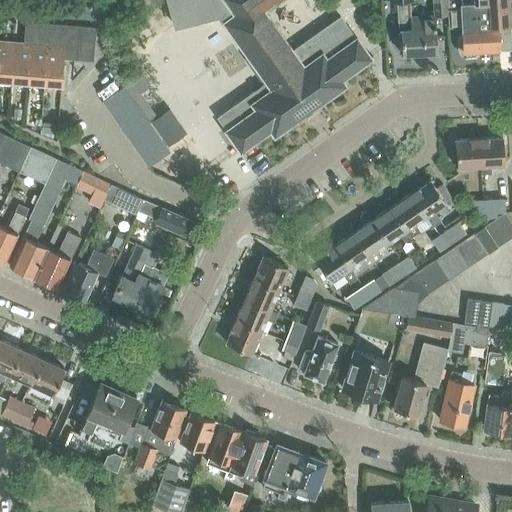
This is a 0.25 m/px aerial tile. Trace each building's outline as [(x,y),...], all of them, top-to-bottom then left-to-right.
[(0,0),(0,10),(8,11),(8,0),(0,0)] [(340,16),(291,50),(262,9),(275,0),(166,0),(175,26),(218,17),(222,21),(266,82),(247,95),(246,95),(216,116),(225,129),(224,129),(239,150),(269,129),(274,135),(344,84),(340,79),(370,58),(355,37),(340,16)] [(389,0),(389,2),(396,1),(397,28),(400,28),(401,43),(399,43),(399,51),(401,50),(401,53),(436,51),(434,15),(424,15),(425,17),(410,18),(409,1),(412,1),(412,0),(389,0)] [(445,0),(433,0),(434,15),(447,14),(445,0)] [(460,0),(446,0),(447,14),(448,27),(461,26),(462,51),(500,49),(500,48),(511,46),(509,25),(510,25),(508,0),(471,0),(472,2),(461,2),(460,0)] [(101,18),(102,18),(99,6),(50,2),(49,14),(101,18)] [(24,22),(23,38),(36,39),(35,43),(45,44),(74,46),(73,57),(91,59),(93,27),(76,26),(24,22)] [(22,42),(22,43),(29,43),(26,82),(42,83),(45,44),(35,43),(36,39),(23,38),(22,42)] [(0,40),(0,79),(10,80),(13,41),(0,40)] [(13,41),(10,80),(26,82),(29,43),(22,43),(22,42),(13,41)] [(45,44),(42,83),(59,84),(62,56),(73,57),(74,46),(45,44)] [(101,100),(147,166),(167,152),(169,151),(168,150),(131,98),(149,85),(140,72),(120,86),(121,86),(101,100)] [(172,114),(156,126),(172,149),(188,137),(172,114)] [(0,136),(0,161),(18,170),(29,146),(2,133),(0,136)] [(478,138),(480,166),(480,172),(489,172),(489,165),(503,164),(501,136),(478,138)] [(456,167),(480,166),(478,138),(454,140),(456,167)] [(18,170),(43,182),(54,158),(55,158),(55,157),(29,146),(18,170)] [(9,265),(33,276),(46,246),(33,240),(41,224),(43,224),(65,176),(68,178),(67,178),(76,182),(82,170),(55,158),(54,158),(43,182),(29,213),(31,219),(9,265)] [(82,170),(76,182),(75,184),(91,192),(87,199),(99,205),(102,198),(109,183),(82,170)] [(411,192),(426,215),(433,225),(440,220),(433,210),(446,202),(430,179),(411,192)] [(109,183),(102,198),(136,213),(143,199),(109,183)] [(411,192),(391,205),(411,235),(418,230),(414,223),(426,215),(411,192)] [(502,197),(482,199),(483,213),(503,211),(502,197)] [(143,199),(136,213),(134,217),(143,221),(147,214),(156,218),(154,222),(159,224),(159,223),(184,234),(191,219),(143,199)] [(483,213),(482,199),(470,199),(471,213),(483,213)] [(0,224),(0,261),(3,263),(28,208),(18,203),(6,228),(0,224)] [(391,205),(372,218),(388,241),(399,233),(404,240),(411,235),(391,205)] [(511,224),(503,212),(493,219),(506,239),(511,235),(511,224)] [(372,218),(353,231),(369,254),(373,261),(379,257),(375,249),(388,241),(372,218)] [(493,219),(483,226),(497,246),(506,239),(493,219)] [(457,221),(446,229),(454,241),(465,233),(457,221)] [(483,226),(473,233),(486,253),(497,246),(483,226)] [(454,241),(446,229),(431,239),(439,251),(454,241)] [(46,246),(33,276),(34,277),(36,281),(43,285),(48,283),(56,287),(79,237),(66,230),(56,251),(46,246)] [(353,231),(334,244),(349,267),(362,258),(366,265),(373,261),(369,254),(353,231)] [(473,233),(463,239),(477,259),(486,253),(473,233)] [(115,235),(110,245),(118,248),(122,239),(115,235)] [(463,239),(454,246),(467,266),(477,259),(463,239)] [(152,267),(158,253),(136,243),(121,273),(111,295),(150,313),(164,283),(139,271),(143,263),(152,267)] [(356,277),(349,267),(334,244),(314,258),(330,280),(341,272),(348,282),(356,277)] [(454,246),(444,252),(457,273),(467,266),(454,246)] [(85,265),(74,260),(61,291),(84,301),(97,272),(101,273),(104,275),(112,256),(98,250),(97,251),(93,249),(85,265)] [(444,252),(434,259),(447,279),(457,273),(444,252)] [(407,255),(400,260),(408,272),(415,267),(407,255)] [(262,256),(252,277),(278,288),(287,266),(262,256)] [(447,279),(434,259),(414,273),(427,293),(447,279)] [(408,272),(400,260),(381,273),(389,285),(408,272)] [(362,307),(415,315),(418,302),(426,293),(413,274),(362,307)] [(304,275),(296,295),(310,301),(317,284),(312,278),(304,275)] [(252,277),(243,299),(269,309),(278,288),(252,277)] [(369,298),(361,286),(346,297),(354,309),(369,298)] [(464,322),(476,323),(479,299),(467,298),(464,322)] [(243,299),(234,320),(259,330),(265,317),(273,321),(276,313),(269,309),(243,299)] [(305,324),(318,329),(328,304),(314,299),(305,324)] [(476,323),(488,325),(491,301),(479,299),(476,323)] [(488,325),(500,327),(502,303),(491,301),(488,325)] [(500,327),(511,328),(511,317),(511,303),(502,303),(500,327)] [(452,321),(408,315),(406,329),(449,337),(452,321)] [(259,330),(234,320),(225,341),(250,352),(259,330)] [(292,320),(285,340),(298,345),(305,325),(292,320)] [(448,347),(462,350),(463,342),(484,346),(486,331),(474,329),(474,326),(452,323),(448,347)] [(317,335),(311,351),(307,350),(304,352),(299,365),(300,369),(304,370),(302,373),(323,381),(337,342),(317,335)] [(488,351),(484,382),(502,384),(505,362),(502,361),(504,353),(505,338),(490,336),(488,351)] [(0,378),(4,380),(7,373),(19,348),(0,338),(0,378)] [(298,345),(285,340),(282,348),(284,349),(294,353),(294,352),(295,353),(298,345)] [(423,341),(417,363),(413,379),(401,375),(393,407),(416,413),(425,382),(436,386),(447,348),(423,341)] [(16,377),(29,383),(40,357),(19,348),(7,373),(4,380),(13,384),(16,377)] [(284,349),(282,356),(291,359),(294,353),(284,349)] [(354,349),(341,388),(375,399),(388,360),(354,349)] [(40,357),(29,383),(51,393),(62,367),(40,357)] [(438,420),(465,427),(475,384),(459,380),(461,373),(450,370),(449,377),(448,377),(438,420)] [(81,428),(90,433),(96,419),(123,431),(138,397),(100,380),(85,414),(86,415),(81,428)] [(483,430),(511,434),(511,432),(511,390),(501,389),(500,395),(487,394),(483,430)] [(0,413),(13,419),(21,400),(9,395),(0,413)] [(148,467),(155,448),(168,452),(184,408),(160,399),(150,427),(135,421),(128,441),(139,445),(133,461),(148,467)] [(21,400),(13,419),(26,425),(34,406),(21,400)] [(178,440),(202,449),(213,420),(189,411),(178,440)] [(241,430),(220,423),(206,462),(239,474),(237,479),(248,483),(265,439),(241,430)] [(261,485),(278,491),(276,497),(283,500),(287,489),(294,492),(296,489),(311,495),(324,461),(277,443),(261,485)] [(162,473),(151,503),(173,511),(179,511),(189,488),(174,482),(177,473),(164,468),(162,473)] [(233,489),(225,509),(232,511),(239,511),(246,494),(233,489)] [(429,497),(426,511),(474,511),(476,505),(429,497)] [(407,511),(407,499),(369,502),(370,511),(407,511)]
